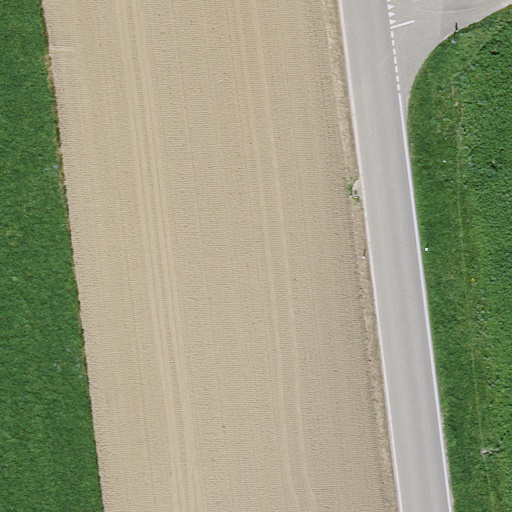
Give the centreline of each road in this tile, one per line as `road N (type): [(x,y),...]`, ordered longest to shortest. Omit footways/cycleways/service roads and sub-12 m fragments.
road 1 (tertiary): [(366,35),(426,511)]
road 2 (unclassified): [(481,0),(366,35)]
